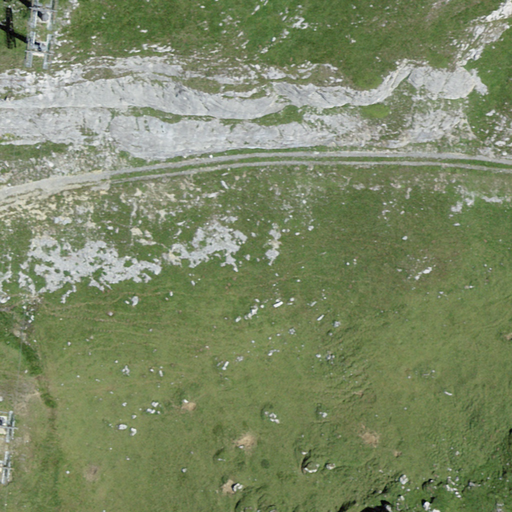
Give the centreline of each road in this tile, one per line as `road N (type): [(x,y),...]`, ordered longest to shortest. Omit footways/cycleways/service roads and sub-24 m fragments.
road 1 (track): [(372,157),(245,159),(54,182),(0,197)]
road 2 (track): [(372,157),(511,165)]
